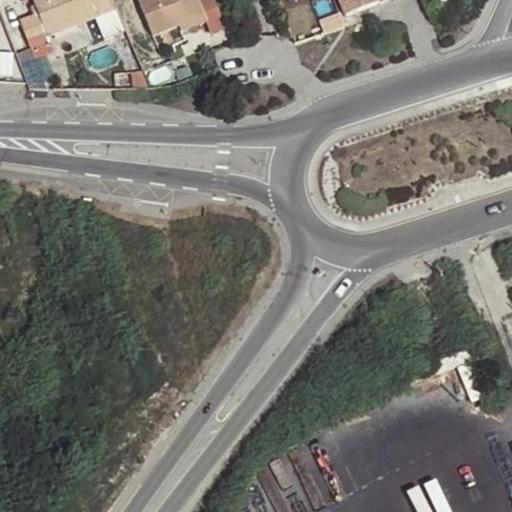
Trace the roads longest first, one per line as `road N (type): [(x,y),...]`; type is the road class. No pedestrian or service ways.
road 1 (secondary): [(167,511),(374,254)]
road 2 (secondary): [(315,242),(138,511)]
road 3 (primary): [(0,155),(220,183),(293,208)]
road 4 (primary): [(296,135),(0,131)]
road 5 (primary): [(374,254),(511,208)]
